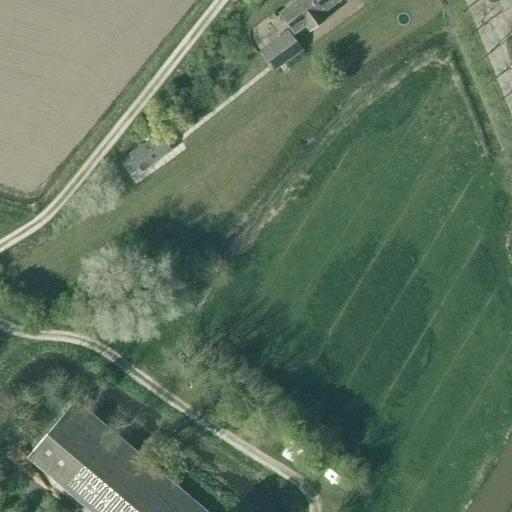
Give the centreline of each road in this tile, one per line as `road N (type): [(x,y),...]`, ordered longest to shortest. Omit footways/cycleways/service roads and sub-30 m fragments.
road 1 (track): [(313,511),(313,494),(93,343),(0,327)]
road 2 (track): [(0,249),(69,194),(224,0)]
